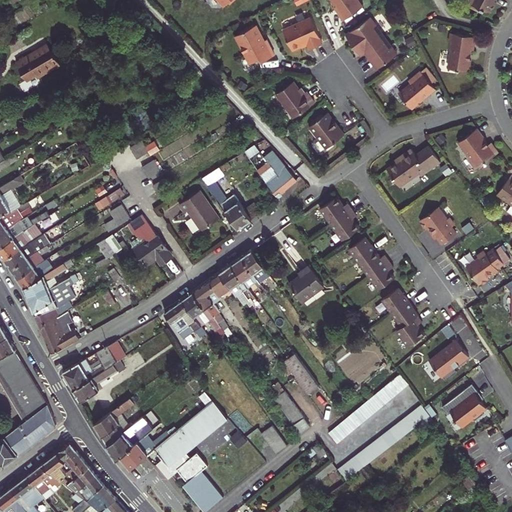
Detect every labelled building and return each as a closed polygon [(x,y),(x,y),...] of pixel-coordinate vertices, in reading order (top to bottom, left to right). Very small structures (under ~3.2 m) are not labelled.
[(343,20),(363,6),(358,0),(332,0),(340,11),(338,13),(343,20)] [(493,0),(471,0),(470,3),(473,4),(472,7),(480,12),(482,9),(485,10),(490,13),(496,2),(493,1),(493,0)] [(370,16),(346,35),(361,55),(365,52),(377,68),(398,53),(370,16)] [(323,43),(312,17),(284,30),(293,50),(307,43),(310,49),(323,43)] [(262,61),(275,55),(267,39),(263,41),(260,36),(262,35),(256,25),(236,35),(250,63),(261,58),(262,61)] [(467,58),(469,49),(471,49),(475,36),(451,29),(448,38),(451,39),(444,64),(464,69),(468,58),(467,58)] [(32,52),(16,62),(27,80),(36,75),(50,66),(51,69),(60,64),(48,44),(33,53),(32,52)] [(36,75),(38,77),(51,69),(50,66),(36,75)] [(435,88),(421,71),(409,81),(411,84),(399,94),(411,108),(416,104),(418,107),(423,102),(421,100),(435,88)] [(294,81),(276,94),(294,117),(315,102),(307,91),(303,94),(294,81)] [(328,112),(310,125),(327,147),(345,133),(328,112)] [(467,155),(476,168),(499,152),(492,142),(489,144),(486,139),(478,127),(459,141),(469,154),(467,155)] [(130,147),(134,152),(145,145),(142,140),(130,147)] [(260,150),(263,155),(270,150),(263,142),(257,146),(260,150)] [(245,151),(250,157),(260,150),(257,146),(255,144),(245,151)] [(134,152),(137,158),(149,151),(145,145),(134,152)] [(401,159),(388,168),(401,186),(420,172),(422,174),(441,161),(430,145),(417,154),(412,148),(400,157),(401,159)] [(271,150),(264,156),(271,165),(278,174),(288,186),(296,180),(271,150)] [(0,169),(12,163),(8,157),(6,159),(0,162),(0,169)] [(142,166),(146,172),(158,165),(154,159),(142,166)] [(228,162),(203,177),(238,229),(261,213),(254,203),(245,209),(234,194),(226,199),(225,198),(226,197),(215,181),(225,174),(223,171),(231,167),(228,162)] [(146,172),(149,178),(161,170),(158,165),(146,172)] [(271,165),(266,169),(272,177),(267,182),(278,198),(282,194),(281,193),(283,191),(288,186),(278,174),(271,165)] [(511,173),(510,173),(497,194),(511,202),(511,173)] [(0,215),(11,209),(2,193),(12,188),(23,181),(20,175),(0,186),(0,215)] [(165,177),(153,185),(157,191),(169,184),(165,177)] [(157,191),(161,197),(173,190),(169,184),(157,191)] [(11,209),(12,211),(17,208),(22,205),(12,188),(2,193),(11,209)] [(188,209),(202,230),(220,218),(200,189),(179,204),(185,212),(188,209)] [(100,199),(102,205),(121,198),(118,192),(100,199)] [(332,223),(353,208),(348,202),(344,206),(337,196),(320,208),(332,223)] [(111,210),(115,217),(126,210),(122,203),(111,210)] [(33,212),(30,207),(21,213),(11,219),(7,214),(0,218),(0,233),(29,215),(32,212),(33,212)] [(443,244),(457,234),(452,227),(455,225),(449,218),(447,219),(438,207),(420,220),(427,230),(430,227),(434,232),(432,233),(436,239),(438,237),(443,244)] [(0,233),(0,247),(39,221),(46,217),(54,212),(52,208),(35,217),(31,219),(29,215),(0,233)] [(11,219),(21,213),(17,208),(12,211),(7,214),(11,219)] [(357,215),(353,208),(332,223),(343,239),(360,228),(353,218),(357,215)] [(119,224),(130,217),(126,210),(115,217),(119,224)] [(47,217),(50,222),(57,218),(54,213),(47,217)] [(156,257),(160,263),(172,255),(143,214),(129,224),(136,235),(141,236),(145,237),(147,239),(135,247),(146,264),(156,257)] [(24,237),(39,227),(48,221),(46,217),(39,221),(0,247),(0,252),(4,259),(28,243),(24,237)] [(105,223),(109,230),(119,224),(115,217),(105,223)] [(31,241),(42,234),(43,233),(39,227),(24,237),(28,243),(31,241)] [(42,234),(45,238),(54,232),(52,227),(43,233),(42,234)] [(131,242),(135,247),(147,239),(145,237),(141,236),(131,242)] [(375,250),(376,249),(372,243),(371,244),(365,236),(349,248),(359,262),(375,250)] [(97,243),(106,255),(114,250),(106,238),(97,243)] [(4,259),(11,268),(34,253),(35,253),(38,251),(31,241),(28,243),(4,259)] [(42,254),(50,250),(47,245),(39,250),(42,254)] [(480,258),(468,267),(481,285),(490,278),(488,275),(492,272),(493,273),(499,269),(498,268),(505,263),(494,248),(487,253),(485,251),(478,256),(480,258)] [(253,249),(242,257),(261,282),(271,274),(253,249)] [(35,253),(42,262),(46,259),(42,254),(39,250),(38,251),(35,253)] [(381,258),(375,250),(359,262),(369,276),(390,260),(386,254),(381,258)] [(35,266),(42,262),(35,253),(34,253),(11,268),(18,278),(35,266)] [(24,286),(30,300),(50,287),(58,283),(56,279),(54,276),(67,268),(80,261),(76,255),(54,268),(49,272),(24,286)] [(96,262),(98,266),(110,260),(108,256),(107,257),(96,262)] [(242,257),(232,264),(248,287),(256,282),(259,287),(262,284),(261,282),(242,257)] [(49,272),(54,268),(48,258),(46,259),(42,262),(49,272)] [(394,266),(390,260),(369,276),(378,288),(394,277),(389,270),(394,266)] [(18,278),(24,286),(49,272),(42,262),(35,266),(18,278)] [(260,303),(248,287),(232,264),(220,273),(231,288),(237,296),(238,295),(245,304),(248,302),(251,305),(255,302),(257,305),(260,303)] [(310,266),(299,273),(301,275),(296,279),(309,296),(324,285),(310,266)] [(109,270),(116,281),(121,277),(114,267),(109,270)] [(56,279),(69,272),(67,268),(54,276),(56,279)] [(70,284),(79,279),(76,273),(58,283),(50,287),(30,300),(34,310),(55,298),(54,297),(72,287),(70,284)] [(220,327),(223,331),(229,326),(219,313),(220,312),(214,304),(223,297),(221,295),(231,288),(220,273),(193,292),(220,327)] [(72,287),(81,283),(79,279),(70,284),(72,287)] [(309,296),(296,279),(289,284),(302,302),(309,296)] [(34,310),(36,314),(59,305),(68,299),(76,295),(72,287),(54,297),(55,298),(34,310)] [(391,312),(408,300),(404,293),(403,294),(397,287),(381,299),(391,312)] [(124,292),(118,297),(122,303),(128,299),(124,292)] [(193,292),(183,299),(201,325),(209,320),(216,330),(220,327),(193,292)] [(40,323),(60,314),(73,307),(68,299),(59,305),(36,314),(40,323)] [(210,348),(215,345),(201,325),(183,299),(165,312),(184,338),(195,330),(196,333),(198,331),(210,348)] [(413,306),(408,300),(391,312),(401,327),(417,315),(412,306),(413,306)] [(40,323),(52,352),(62,348),(80,338),(74,327),(67,331),(60,314),(40,323)] [(422,321),(417,315),(401,327),(396,330),(408,346),(424,334),(417,324),(422,321)] [(0,339),(8,336),(1,323),(0,323),(0,339)] [(0,356),(16,349),(8,336),(0,339),(0,356)] [(429,360),(442,376),(443,376),(446,380),(457,371),(454,367),(469,356),(457,339),(429,360)] [(120,359),(126,355),(117,340),(96,352),(102,362),(91,368),(86,358),(64,370),(64,372),(64,373),(74,388),(115,362),(120,359)] [(54,416),(49,402),(16,349),(0,356),(0,371),(28,418),(0,439),(0,457),(5,464),(55,426),(57,425),(56,422),(54,416)] [(309,393),(320,385),(296,352),(285,360),(309,393)] [(120,359),(115,362),(119,370),(120,372),(126,368),(120,359)] [(74,388),(81,400),(100,389),(97,384),(119,370),(115,362),(74,388)] [(400,374),(329,433),(338,443),(409,384),(400,374)] [(478,390),(472,382),(447,402),(453,410),(456,408),(460,413),(459,414),(460,416),(462,415),(467,422),(478,413),(479,416),(484,412),(482,410),(487,407),(475,392),(478,390)] [(275,398),(291,419),(294,424),(294,425),(300,433),(311,425),(285,390),(275,398)] [(135,403),(131,397),(94,423),(108,444),(130,427),(121,413),(135,403)] [(178,430),(156,447),(165,458),(171,465),(175,462),(180,469),(189,480),(186,483),(207,510),(225,496),(206,472),(203,474),(201,471),(209,464),(199,451),(192,456),(187,451),(229,417),(214,400),(178,430)] [(422,405),(339,469),(347,480),(430,415),(422,405)] [(152,410),(144,416),(147,420),(155,414),(152,410)] [(130,427),(108,444),(117,459),(121,456),(143,438),(154,429),(147,420),(144,416),(130,427)] [(174,425),(153,442),(156,447),(163,442),(178,430),(174,425)] [(273,425),(262,432),(267,439),(277,452),(288,445),(273,425)] [(238,431),(230,438),(238,447),(246,440),(238,431)] [(153,450),(143,438),(121,456),(131,468),(153,450)] [(58,451),(64,460),(69,456),(77,449),(71,442),(58,451)] [(321,457),(327,452),(319,442),(313,447),(321,457)] [(77,449),(69,456),(76,465),(84,458),(77,449)] [(66,461),(64,460),(58,451),(55,453),(42,464),(62,480),(63,482),(65,480),(62,476),(66,473),(61,465),(66,461)] [(76,465),(69,471),(75,478),(90,466),(84,458),(76,465)] [(171,465),(165,458),(159,462),(170,477),(180,469),(175,462),(171,465)] [(57,485),(62,480),(42,464),(27,475),(42,495),(52,487),(51,486),(54,483),(57,485)] [(90,466),(75,478),(75,479),(83,487),(97,475),(90,466)] [(28,511),(39,511),(36,507),(33,503),(42,495),(27,475),(12,487),(20,497),(18,499),(28,511)] [(89,494),(87,496),(79,490),(77,492),(88,500),(95,493),(94,492),(105,484),(97,475),(83,487),(89,494)] [(67,485),(72,480),(67,477),(65,480),(63,482),(67,485)] [(75,479),(73,480),(77,485),(81,489),(83,487),(75,479)] [(77,485),(72,480),(67,485),(77,492),(79,490),(81,489),(77,485)] [(55,490),(61,486),(57,485),(54,483),(51,486),(52,487),(42,495),(46,499),(55,491),(55,490)] [(92,504),(88,508),(92,511),(102,511),(117,497),(105,484),(94,492),(95,493),(88,500),(92,504)] [(28,511),(18,499),(20,497),(12,487),(0,496),(0,511),(14,511),(17,510),(18,511),(28,511)] [(83,511),(88,508),(92,504),(88,500),(77,492),(73,496),(81,502),(74,508),(77,511),(83,511)] [(46,499),(42,495),(33,503),(36,507),(46,499)] [(127,511),(129,511),(117,497),(102,511),(127,511)]
